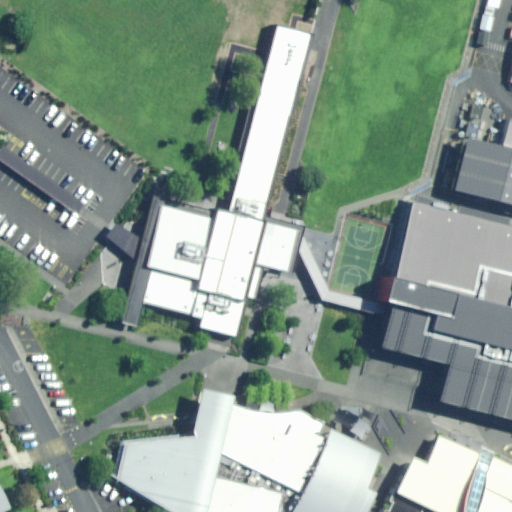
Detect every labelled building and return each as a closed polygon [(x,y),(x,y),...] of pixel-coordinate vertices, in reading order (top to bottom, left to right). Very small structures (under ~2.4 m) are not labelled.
[(215,214),(153,198),(143,240),(140,251),(137,263),(122,323),(135,326),(140,305),(200,320),(199,328),(222,334),(235,337),(245,297),(253,299),(261,268),(269,270),(292,275),(298,251),(302,236),(303,228),(281,223),(264,219),(267,206),(275,177),(275,175),(276,172),(299,78),(270,71),(266,70),(264,69),(261,80),(254,104),(228,212),(216,210),(215,214)] [(511,208),(511,124),(509,123),(503,148),(465,139),(452,194),(511,208)] [(84,204),(2,147),(0,149),(0,162),(76,215),(84,204)] [(415,197),(413,205),(428,209),(431,201),(415,197)] [(405,357),(448,367),(439,404),(511,421),(511,229),(507,229),(455,216),(428,209),(420,207),(413,205),(394,281),(389,280),(383,306),(391,308),(389,313),(388,318),(380,350),(405,357)] [(509,220),(457,207),(455,216),(507,229),(509,220)] [(143,240),(115,224),(105,237),(137,263),(143,240)] [(329,292),(302,236),(298,251),(321,301),(388,318),(391,308),(383,306),(329,292)] [(361,511),(373,489),(364,485),(379,452),(330,428),(325,437),(316,433),(318,428),(321,421),(297,409),(286,412),(276,412),(268,412),(256,411),(244,407),(236,404),(230,402),(232,393),(217,389),(202,386),(191,428),(193,434),(124,443),(117,476),(160,503),(170,509),(174,511),(361,511)] [(511,511),(511,462),(493,454),(494,451),(481,444),(479,450),(437,430),(424,456),(410,450),(386,499),(389,501),(386,508),(383,506),(380,511),(511,511)] [(0,510),(8,506),(0,489),(0,510)]
